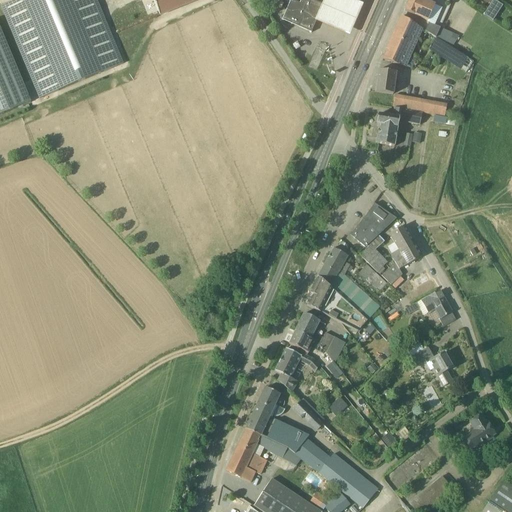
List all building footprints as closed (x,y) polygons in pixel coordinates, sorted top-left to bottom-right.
[(123,64),(103,17),(96,0),(16,0),(1,6),(40,99),(58,91),(123,64)] [(153,0),(160,16),(198,0),(153,0)] [(318,5),(304,0),(300,0),(299,4),(290,0),(282,21),(308,31),(318,5)] [(345,0),(322,0),(313,20),(330,27),(346,35),(359,6),(345,0)] [(415,15),(428,21),(435,5),(422,0),(409,0),(405,11),(415,15)] [(503,5),(494,0),(484,16),(492,21),(503,5)] [(423,30),(410,22),(402,17),(383,60),(405,68),(405,67),(412,69),(416,59),(411,57),(423,30)] [(440,29),(429,24),(426,31),(436,38),(440,29)] [(0,30),(0,115),(31,102),(0,30)] [(378,70),(375,93),(393,95),(396,73),(378,70)] [(440,117),(444,118),(447,106),(395,96),(393,108),(422,114),(440,117)] [(379,125),(397,128),(399,118),(405,119),(405,122),(421,125),(422,114),(393,108),(392,117),(378,115),(376,125),(379,125)] [(397,128),(379,125),(376,144),(394,147),(395,140),(397,128)] [(412,143),(420,145),(422,135),(414,133),(412,143)] [(412,135),(405,134),(403,146),(411,147),(412,135)] [(388,226),(396,219),(374,204),(366,216),(350,236),(365,248),(388,226)] [(403,227),(397,231),(396,230),(395,230),(396,231),(389,235),(394,243),(387,247),(391,255),(390,256),(395,264),(403,259),(402,258),(403,258),(401,256),(403,255),(402,253),(414,246),(403,227)] [(375,251),(384,242),(379,237),(370,246),(360,256),(377,273),(378,272),(382,276),(387,271),(383,268),(387,264),(375,251)] [(403,259),(395,264),(387,271),(382,276),(391,286),(402,276),(399,270),(421,258),(414,246),(402,253),(403,255),(401,256),(403,258),(402,258),(403,259)] [(344,277),(349,266),(344,263),(347,257),(333,249),(323,266),(343,278),(344,277)] [(318,276),(317,277),(318,277),(309,295),(312,297),(307,306),(357,333),(367,321),(367,322),(379,309),(344,277),(343,278),(323,266),(318,276)] [(367,266),(358,274),(378,293),(386,284),(367,266)] [(412,285),(418,295),(436,285),(430,274),(412,285)] [(429,297),(421,301),(429,314),(434,311),(446,304),(439,292),(430,298),(429,297)] [(404,311),(407,317),(419,310),(416,304),(404,311)] [(449,314),(451,313),(446,304),(434,311),(440,322),(443,327),(455,321),(455,320),(452,321),(449,314)] [(334,364),(345,344),(325,334),(323,339),(313,334),(319,322),(304,314),(295,332),(318,344),(324,352),(326,354),(334,364)] [(324,352),(318,344),(295,332),(289,344),(307,354),(310,349),(322,355),(324,352)] [(452,368),(444,354),(434,359),(428,349),(427,349),(425,346),(414,352),(416,355),(411,358),(415,365),(424,360),(430,372),(432,371),(442,387),(452,382),(446,372),(452,368)] [(394,352),(389,347),(383,353),(388,358),(394,352)] [(288,351),(286,349),(275,371),(281,374),(277,381),(288,391),(291,394),(298,383),(302,374),(294,369),(298,361),(309,367),(315,374),(319,366),(314,360),(309,358),(290,348),(288,351)] [(372,365),(367,369),(372,375),(377,370),(372,365)] [(378,490),(334,455),(331,459),(307,440),(309,437),(269,417),(280,394),(265,388),(245,430),(287,449),(301,460),(342,493),(354,502),(363,509),(378,490)] [(363,394),(368,400),(374,395),(369,389),(363,394)] [(339,398),(328,409),(336,418),(348,407),(339,398)] [(303,400),(300,403),(321,424),(325,421),(303,400)] [(300,403),(292,411),(315,433),(317,431),(326,440),(332,434),(321,424),(300,403)] [(495,434),(488,423),(486,424),(481,415),(470,422),(475,431),(463,438),(470,450),(479,444),(480,446),(492,438),(491,436),(495,434)] [(256,444),(282,459),(295,467),(301,460),(287,449),(245,430),(237,447),(252,454),(256,444)] [(381,439),(388,448),(395,441),(389,433),(381,439)] [(400,447),(399,446),(395,441),(388,448),(387,449),(391,454),(400,447)] [(246,468),(248,463),(262,469),(266,460),(252,454),(237,447),(226,472),(241,478),(250,482),(255,472),(246,468)] [(429,511),(453,492),(442,478),(401,511),(429,511)] [(319,511),(271,480),(254,507),(261,511),(319,511)] [(511,511),(511,487),(503,481),(497,489),(482,511),(511,511)] [(327,500),(316,493),(309,503),(320,510),(327,500)] [(339,511),(349,504),(342,495),(326,509),(329,511),(339,511)]
